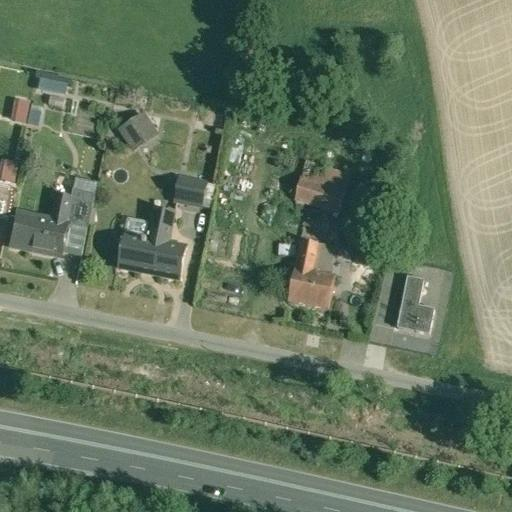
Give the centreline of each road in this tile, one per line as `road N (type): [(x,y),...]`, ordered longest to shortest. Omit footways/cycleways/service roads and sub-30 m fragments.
road 1 (unclassified): [(0,308),(511,410)]
road 2 (trunk): [(382,511),(0,428)]
